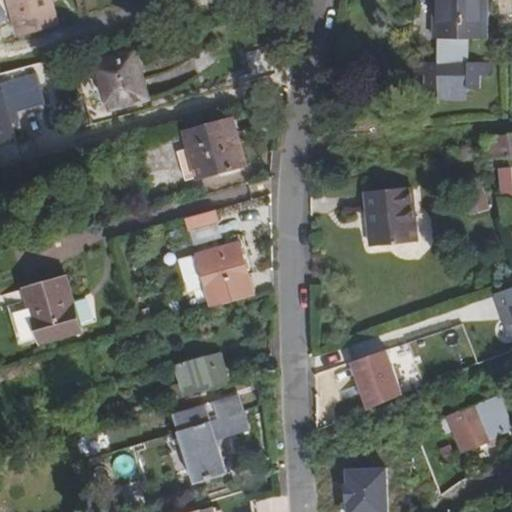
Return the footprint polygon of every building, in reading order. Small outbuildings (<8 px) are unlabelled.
[(58,26),(51,0),(8,0),(18,38),(58,26)] [(486,38),(487,0),(435,0),(435,37),(439,37),(438,62),(417,61),(416,74),(428,75),(428,87),(441,88),(441,96),(469,96),(469,88),(482,89),(482,76),(493,76),(493,63),(472,63),(473,38),(486,38)] [(263,50),(246,55),(252,74),(269,69),(263,50)] [(147,99),(135,51),(99,61),(111,108),(147,99)] [(0,145),(18,140),(3,89),(0,89),(0,145)] [(247,164),(232,115),(185,130),(199,178),(247,164)] [(511,136),(487,138),(488,160),(511,157),(511,136)] [(448,150),(449,164),(472,162),(471,149),(448,150)] [(511,167),(503,167),(501,194),(511,194),(511,167)] [(418,242),(413,187),(367,190),(373,247),(418,242)] [(191,226),(221,220),(219,209),(188,215),(191,226)] [(196,242),(215,238),(211,224),(193,228),(196,242)] [(212,307),(256,293),(241,242),(181,260),(189,291),(207,287),(212,307)] [(41,346),(84,333),(66,274),(25,287),(41,346)] [(511,336),(511,287),(497,293),(511,336)] [(369,405),(403,393),(388,349),(354,361),(369,405)] [(186,398),(230,385),(221,353),(176,366),(186,398)] [(250,430),(238,393),(174,414),(197,483),(229,473),(219,440),(250,430)] [(482,401),(432,423),(447,458),(498,436),(482,401)] [(389,511),(389,465),(349,466),(349,511),(389,511)] [(407,511),(409,511),(428,496),(419,485),(399,501),(407,511)]
